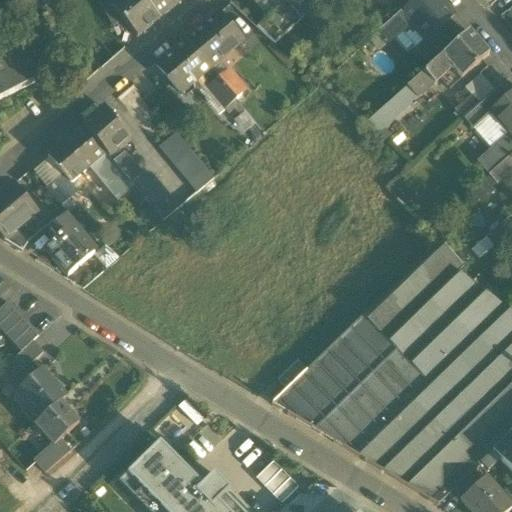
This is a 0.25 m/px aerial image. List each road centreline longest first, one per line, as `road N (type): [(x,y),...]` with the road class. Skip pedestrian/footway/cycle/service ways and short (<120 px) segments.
road 1 (residential): [(398,511),(0,253)]
road 2 (residential): [(0,168),(203,0)]
